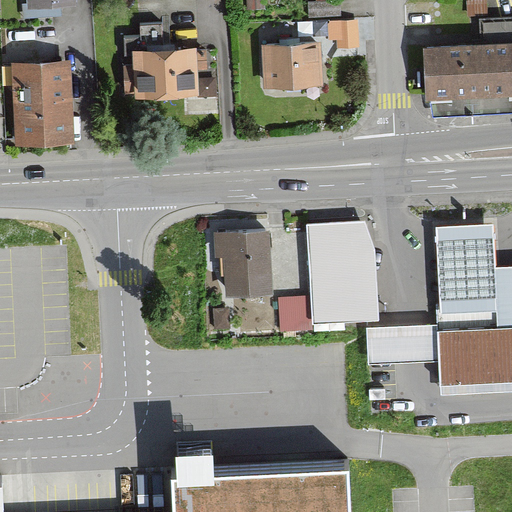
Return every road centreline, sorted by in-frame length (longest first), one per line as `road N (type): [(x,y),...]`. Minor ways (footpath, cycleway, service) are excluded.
road 1 (primary): [(211,175),(0,186)]
road 2 (unknown): [(115,181),(92,108),(84,0)]
road 3 (primary): [(211,175),(393,161)]
road 4 (residential): [(388,0),(393,161)]
road 5 (primary): [(511,134),(462,139),(393,161)]
road 6 (primary): [(393,161),(445,172),(511,169)]
